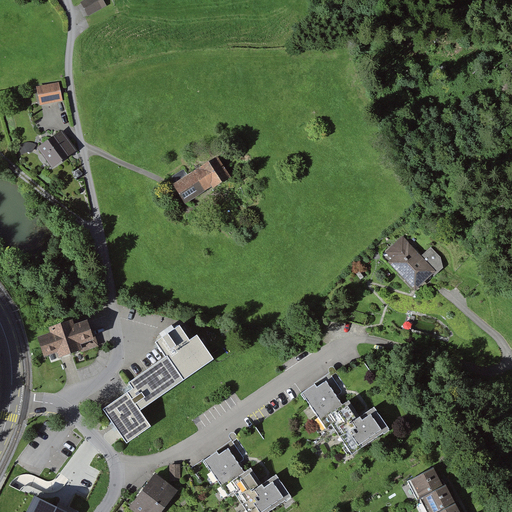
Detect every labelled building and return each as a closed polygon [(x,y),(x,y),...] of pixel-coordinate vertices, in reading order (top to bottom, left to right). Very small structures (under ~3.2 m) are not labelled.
[(102,0),(85,0),(79,4),(87,18),(107,7),(102,0)] [(58,83),(33,87),(37,106),(61,102),(58,83)] [(59,130),(33,148),(47,168),(73,150),(59,130)] [(217,157),(172,184),(185,205),(230,178),(217,157)] [(389,260),(385,263),(409,291),(433,271),(440,265),(439,258),(431,249),(423,256),(403,235),(383,252),(389,260)] [(89,319),(39,335),(48,365),(98,349),(89,319)] [(102,410),(127,445),(153,427),(141,411),(214,360),(197,336),(189,341),(179,327),(156,343),(166,357),(130,383),(133,388),(102,410)] [(327,377),(304,392),(330,429),(336,425),(343,434),(340,437),(352,454),(389,429),(374,408),(356,420),(327,377)] [(228,446),(206,461),(225,489),(230,485),(242,503),(238,505),(242,511),(272,511),(290,500),(274,477),(256,488),(228,446)] [(431,467),(407,481),(426,511),(457,511),(452,504),(454,503),(431,467)] [(151,475),(128,509),(131,511),(163,511),(177,492),(151,475)] [(64,511),(36,498),(28,511),(64,511)]
